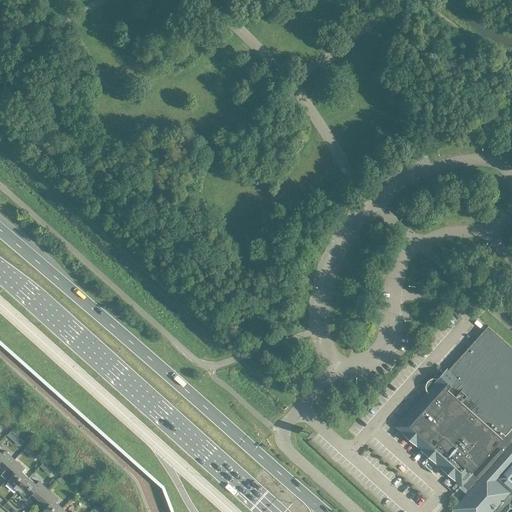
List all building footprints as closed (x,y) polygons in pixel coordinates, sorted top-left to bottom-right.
[(511,511),(511,347),(488,326),(443,376),(398,426),(462,484),(462,483),(471,491),(454,509),(458,511),(457,511),(511,511)] [(2,454),(0,451),(0,464),(6,470),(15,460),(5,451),(2,454)] [(46,459),(41,465),(49,473),(55,467),(46,459)] [(15,460),(6,470),(13,476),(8,482),(18,490),(29,478),(22,472),(25,469),(15,460)] [(36,484),(29,478),(18,490),(27,499),(32,494),(39,500),(49,490),(39,481),(36,484)] [(49,490),(39,500),(47,507),(41,511),(59,511),(63,508),(56,502),(59,499),(49,490)]
